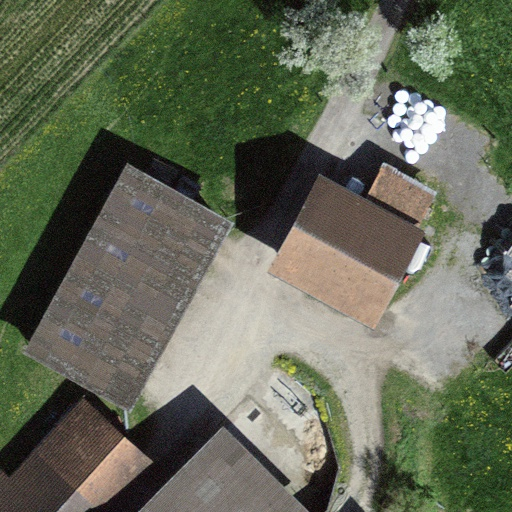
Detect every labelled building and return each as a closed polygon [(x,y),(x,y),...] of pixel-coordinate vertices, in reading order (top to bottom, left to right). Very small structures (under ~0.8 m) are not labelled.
[(352,105),(399,132),(383,159),(420,181),(449,197),(491,124),(379,59),(352,105)] [(221,201),(114,142),(10,330),(117,388),(221,201)] [(383,159),(368,150),(351,179),(404,210),(420,181),(383,159)] [(248,250),(350,308),(406,211),(404,210),(351,179),(304,152),(248,250)] [(498,343),(511,325),(511,230),(453,307),(498,343)] [(0,511),(88,511),(145,456),(65,377),(0,442),(0,511)] [(291,511),(298,506),(196,405),(145,456),(88,511),(291,511)]
